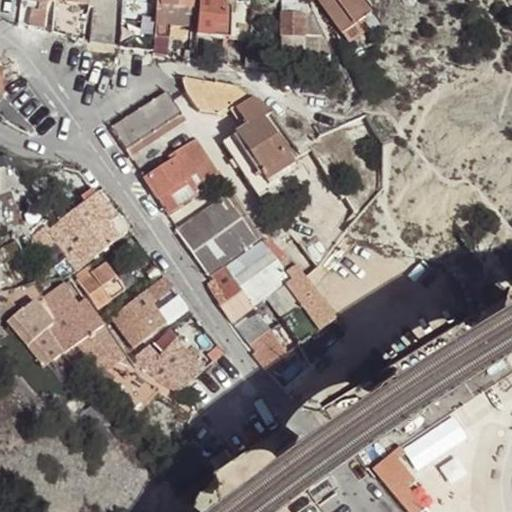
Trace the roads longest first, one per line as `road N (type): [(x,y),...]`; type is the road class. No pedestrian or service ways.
road 1 (unclassified): [(80,126),(258,381),(371,511)]
road 2 (residential): [(80,126),(128,88),(184,69),(240,79),(320,114),(341,111)]
road 3 (residential): [(0,29),(33,55),(80,126)]
